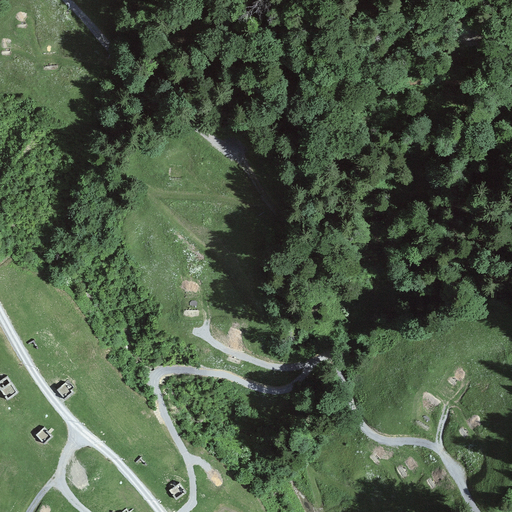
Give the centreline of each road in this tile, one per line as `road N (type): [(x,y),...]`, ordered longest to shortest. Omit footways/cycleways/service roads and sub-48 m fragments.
road 1 (track): [(67,0),(142,88),(236,155),(276,213),(154,190),(159,205)]
road 2 (track): [(174,327),(279,367),(337,357),(367,434),(436,448),(472,511)]
road 3 (track): [(161,511),(59,407),(0,311)]
